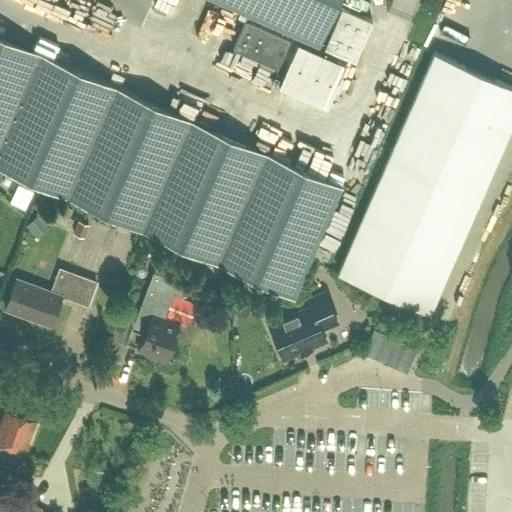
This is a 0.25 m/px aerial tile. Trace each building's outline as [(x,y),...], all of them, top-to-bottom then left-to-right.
[(223,0),(318,42),(336,0),(223,0)] [(341,5),(323,46),(354,59),(371,18),(341,5)] [(289,36),(246,17),(233,46),(276,65),(289,36)] [(341,184),(190,118),(0,33),(0,164),(143,227),(293,294),(341,184)] [(297,40),(279,81),(326,102),(345,62),(297,40)] [(271,73),(246,63),(249,56),(235,51),(230,62),(245,69),(242,76),(265,86),(271,73)] [(475,204),(511,120),(511,84),(433,51),(337,271),(429,311),(475,204)] [(47,227),(35,214),(25,223),(37,236),(47,227)] [(90,226),(79,222),(74,235),(86,239),(90,226)] [(87,304),(96,280),(59,267),(50,290),(16,277),(5,307),(50,324),(62,295),(87,304)] [(164,316),(170,300),(173,291),(176,294),(181,296),(186,293),(187,289),(185,283),(177,281),(177,280),(152,271),(135,320),(148,324),(139,349),(164,358),(178,321),(164,316)] [(323,291),(307,298),(310,305),(268,323),(282,356),(297,349),(299,352),(311,347),(309,344),(325,338),(320,327),(336,320),(329,303),(323,291)] [(379,327),(368,351),(411,370),(422,347),(379,327)] [(0,452),(20,460),(35,420),(7,409),(0,425),(0,452)] [(41,507),(16,493),(5,511),(48,511),(41,508),(41,507)]
